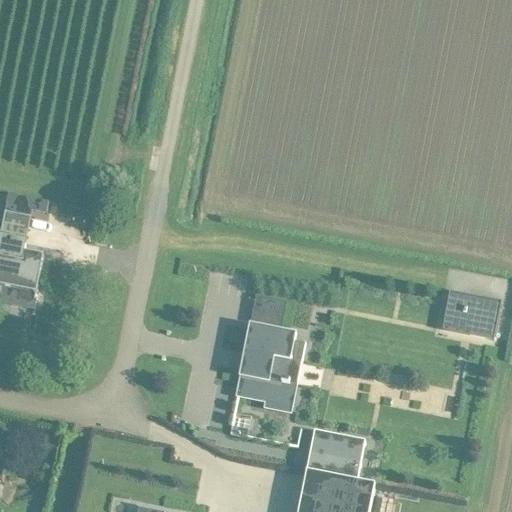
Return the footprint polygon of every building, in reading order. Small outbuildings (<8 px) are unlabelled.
[(43,257),(23,253),(30,218),(4,212),(0,234),(0,292),(1,288),(36,295),(43,257)] [(501,302),(469,296),(464,322),(471,323),(468,336),(493,341),(500,305),(501,302)] [(235,398),(266,404),(266,407),(289,411),(294,383),(288,382),(291,364),(301,365),(305,344),(295,342),(296,335),(250,326),(235,398)] [(314,433),(307,472),(357,482),(365,443),(314,433)] [(299,511),(367,511),(372,486),(305,472),(299,511)]
